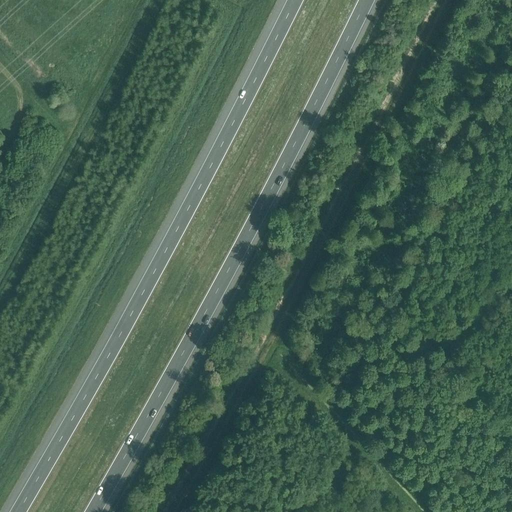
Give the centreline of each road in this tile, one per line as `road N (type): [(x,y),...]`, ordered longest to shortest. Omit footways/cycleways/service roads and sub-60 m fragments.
road 1 (motorway): [(295,0),(17,511)]
road 2 (motorway): [(91,511),(366,0)]
